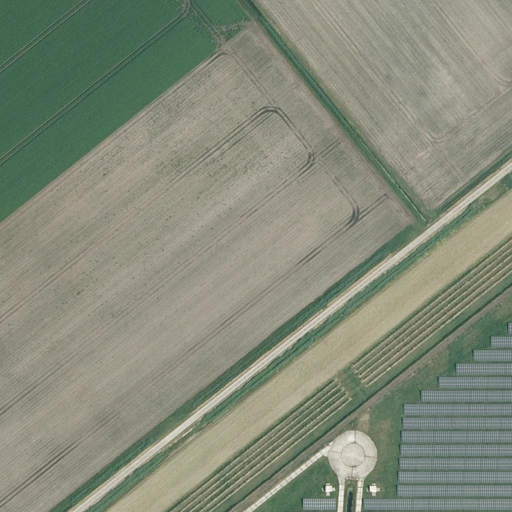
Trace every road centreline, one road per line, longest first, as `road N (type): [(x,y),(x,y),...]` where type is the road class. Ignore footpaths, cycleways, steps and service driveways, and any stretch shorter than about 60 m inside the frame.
road 1 (unclassified): [(78,511),(511,165)]
road 2 (track): [(353,454),(323,454),(251,511)]
